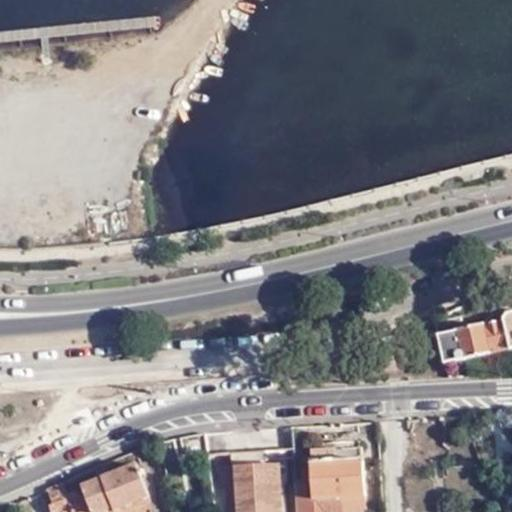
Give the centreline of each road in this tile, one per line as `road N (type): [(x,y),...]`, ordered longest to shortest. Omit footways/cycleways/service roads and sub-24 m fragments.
road 1 (tertiary): [(511,391),(211,406),(158,417),(0,486)]
road 2 (secondary): [(46,314),(190,297),(511,221)]
